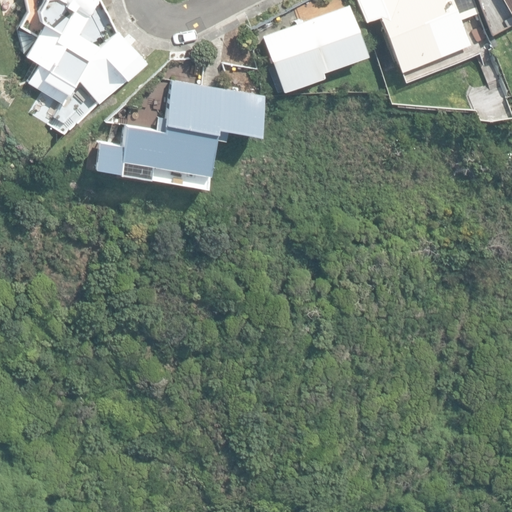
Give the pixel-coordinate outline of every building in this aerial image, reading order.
[(90,16),(98,0),(41,0),(37,8),(41,20),(44,27),(26,52),(44,64),(39,78),(70,98),(81,80),(99,100),(144,58),(115,29),(86,59),(54,42),(73,7),(90,16)] [(356,0),(364,21),(379,15),(373,0),(356,0)] [(373,0),(379,15),(399,70),(468,43),(451,0),(373,0)] [(511,0),(475,0),(486,28),(509,15),(511,19),(511,18),(511,0)] [(262,35),(282,91),(323,76),(320,71),(366,54),(348,4),(262,35)] [(94,167),(206,186),(214,138),(224,140),(226,129),(257,134),(263,95),(184,81),(185,74),(172,72),(162,131),(125,124),(122,145),(99,141),(94,167)]
